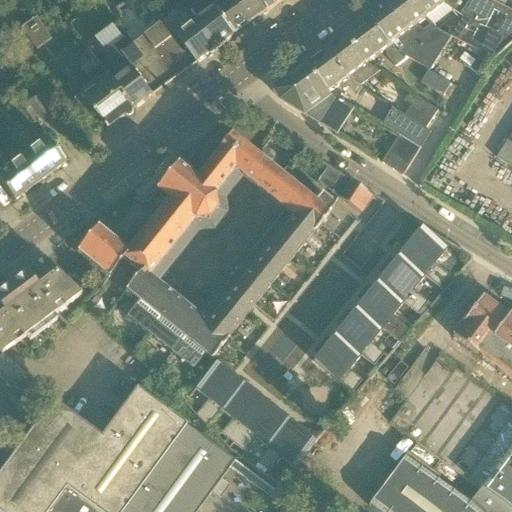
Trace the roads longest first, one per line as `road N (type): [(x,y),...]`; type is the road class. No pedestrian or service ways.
road 1 (unclassified): [(228,89),(511,269)]
road 2 (unknown): [(347,511),(341,468),(491,256)]
road 3 (tertiary): [(0,257),(228,89)]
road 4 (tertiary): [(228,89),(347,0)]
